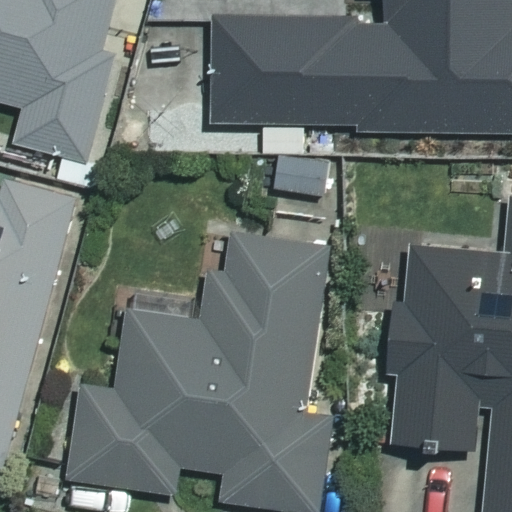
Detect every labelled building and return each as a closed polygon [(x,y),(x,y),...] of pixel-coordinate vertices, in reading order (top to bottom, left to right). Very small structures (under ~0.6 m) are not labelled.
[(0,0),(0,101),(36,109),(28,147),(97,162),(132,0),(0,0)] [(511,0),(398,0),(398,26),(227,22),(227,56),(199,56),(197,128),(511,134),(511,0)] [(339,163),(288,159),(285,194),(336,199),(339,163)] [(82,220),(0,198),(0,484),(10,487),(82,220)] [(337,248),(225,237),(216,325),(140,317),(132,394),(94,390),(85,484),(195,495),(198,470),(240,474),(237,506),(302,511),(328,511),(338,420),(320,418),(337,248)] [(511,511),(511,258),(424,253),(421,302),(410,302),(401,447),(501,453),(497,511),(511,511)]
